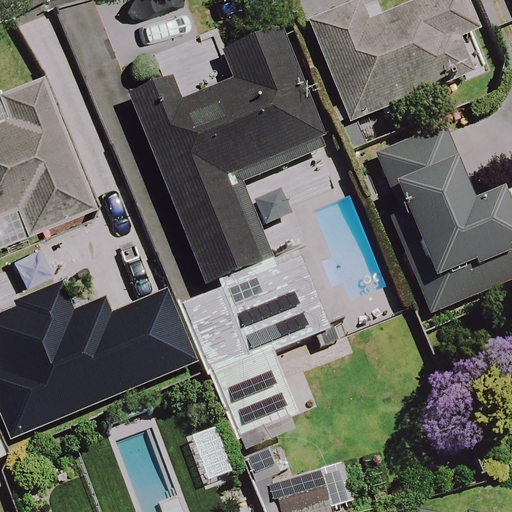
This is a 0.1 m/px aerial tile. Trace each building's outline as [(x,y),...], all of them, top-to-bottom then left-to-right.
[(464,38),(449,0),(431,0),(357,29),(350,11),(301,30),(340,131),(466,83),(451,43),(464,38)] [(314,157),(269,36),(213,57),(226,91),(172,111),(162,85),(121,100),(193,292),(261,267),(231,188),(314,157)] [(0,251),(92,214),(36,77),(0,91),(0,251)] [(362,159),(419,300),(506,265),(511,279),(511,229),(490,238),(445,126),(362,159)] [(293,382),(276,389),(265,362),(336,333),(308,266),(178,319),(230,448),(276,429),(307,416),(293,382)] [(267,490),(271,511),(326,511),(320,480),(267,490)]
